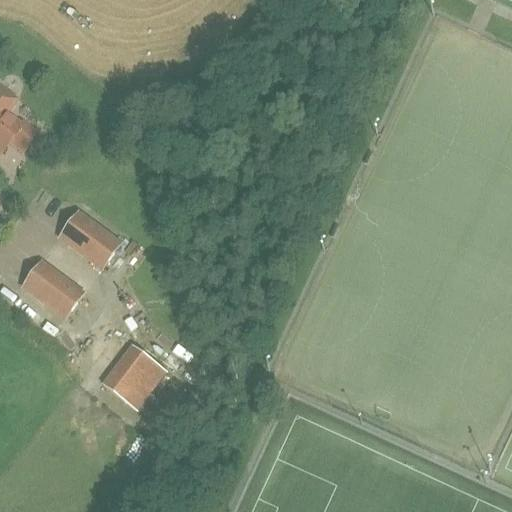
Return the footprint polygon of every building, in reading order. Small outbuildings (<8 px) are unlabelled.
[(20,126),(5,116),(13,106),(13,102),(12,99),(0,90),(0,154),(9,143),(23,153),(36,135),(21,124),(20,126)] [(79,216),(61,240),(103,271),(121,247),(79,216)] [(42,266),(24,290),(66,321),(84,297),(42,266)] [(134,414),(164,376),(132,349),(101,388),(134,414)] [(147,463),(149,465),(160,474),(162,475),(179,453),(164,441),(147,463)]
